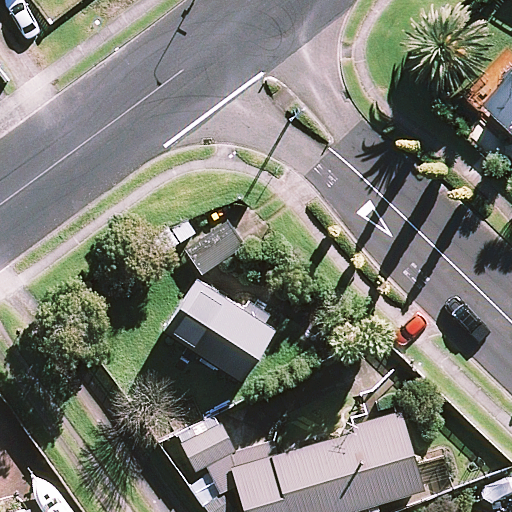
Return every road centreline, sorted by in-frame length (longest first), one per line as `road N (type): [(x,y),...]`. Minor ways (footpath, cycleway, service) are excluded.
road 1 (residential): [(223,41),(511,320)]
road 2 (residential): [(0,203),(223,41)]
